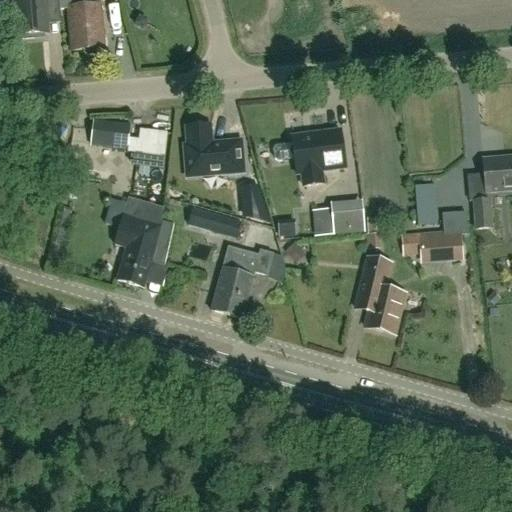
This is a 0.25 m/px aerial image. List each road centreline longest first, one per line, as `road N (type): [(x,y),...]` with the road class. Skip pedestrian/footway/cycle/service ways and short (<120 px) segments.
road 1 (primary): [(511,450),(0,303)]
road 2 (residential): [(228,80),(511,59)]
road 3 (residential): [(0,102),(228,80)]
